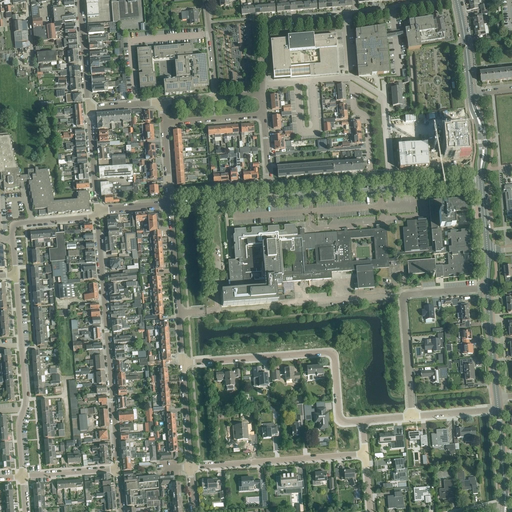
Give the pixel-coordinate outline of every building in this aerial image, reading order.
[(57,2),(52,3),(53,9),(65,8),(65,7),(74,6),(74,0),(68,1),(63,1),(60,2),(57,2)] [(87,17),(99,16),(97,0),(86,0),(87,6),(87,17)] [(122,1),(119,2),(118,2),(120,19),(139,17),(137,0),(127,0),(127,1),(122,1)] [(220,8),(233,7),(231,0),(228,0),(220,1),(220,8)] [(469,0),(472,9),(477,8),(476,4),(480,3),(478,0),(469,0)] [(42,19),(39,19),(38,6),(31,7),(32,20),(33,28),(34,42),(37,42),(39,42),(48,41),(56,40),(56,35),(55,28),(54,23),(54,19),(51,20),(51,26),(47,26),(42,27),(42,19)] [(239,10),(239,6),(220,8),(221,16),(224,15),(224,16),(229,16),(229,15),(233,15),(233,11),(239,10)] [(65,8),(53,9),(54,19),(54,23),(74,21),(75,21),(75,15),(64,16),(64,9),(65,8)] [(176,9),(170,9),(171,14),(181,13),(182,21),(186,20),(190,20),(190,24),(194,24),(195,24),(198,23),(198,18),(196,18),(196,15),(197,15),(197,11),(181,12),(181,8),(176,9)] [(443,33),(445,32),(442,18),(439,18),(438,13),(433,14),(434,21),(437,34),(443,33)] [(475,26),(484,24),(482,14),(477,15),(473,16),(475,26)] [(15,42),(28,41),(26,21),(19,22),(18,15),(12,16),(15,42)] [(443,33),(437,34),(434,21),(433,21),(432,17),(404,22),(405,33),(406,33),(407,32),(407,36),(406,36),(406,37),(408,50),(421,48),(421,47),(420,42),(444,39),(444,38),(443,33)] [(74,24),(74,21),(54,23),(55,28),(61,28),(61,25),(64,25),(65,30),(76,29),(75,24),(74,24)] [(114,28),(113,23),(87,25),(88,35),(104,34),(103,28),(111,28),(114,28)] [(484,24),(475,26),(477,36),(489,34),(487,24),(484,24)] [(358,64),(359,76),(360,76),(377,74),(383,74),(387,73),(387,74),(387,73),(387,70),(388,70),(389,70),(388,62),(387,62),(386,56),(387,56),(387,57),(388,57),(387,48),(387,49),(386,49),(385,43),(386,43),(387,43),(386,39),(386,36),(385,28),(384,28),(381,29),(381,27),(371,28),(371,29),(371,30),(363,31),(363,30),(355,31),(356,39),(357,45),(358,45),(358,51),(357,51),(358,59),(359,59),(359,64),(358,64)] [(98,37),(88,38),(89,43),(89,44),(99,43),(106,42),(109,42),(108,35),(105,35),(103,36),(98,36),(98,37)] [(289,52),(319,49),(320,64),(309,65),(310,77),(339,75),(335,35),(313,37),(313,35),(287,37),(288,39),(270,41),(273,73),(291,71),(289,52)] [(154,48),(155,60),(185,58),(184,45),(154,48)] [(138,67),(139,72),(147,71),(147,72),(151,72),(151,71),(153,70),(151,48),(139,49),(140,52),(137,53),(138,61),(139,61),(140,67),(138,67)] [(37,54),(37,59),(38,64),(56,63),(56,56),(58,56),(58,52),(37,54)] [(203,56),(192,57),(194,79),(163,81),(165,95),(169,95),(169,94),(175,93),(175,95),(183,94),(183,93),(189,92),(189,93),(194,93),(193,87),(206,86),(206,83),(208,83),(208,74),(206,74),(206,68),(207,68),(206,59),(204,59),(203,56)] [(110,58),(90,60),(91,68),(99,68),(99,63),(111,63),(110,58)] [(185,61),(175,62),(175,67),(177,67),(177,73),(176,73),(176,78),(190,77),(188,59),(185,59),(185,61)] [(494,71),(495,81),(508,80),(507,70),(502,70),(502,65),(498,66),(498,71),(494,71)] [(494,71),(481,73),(482,83),(495,81),(494,71)] [(155,73),(139,74),(140,87),(156,86),(155,73)] [(105,81),(104,76),(100,76),(100,77),(91,78),(92,84),(110,82),(110,80),(106,80),(106,81),(105,81)] [(118,82),(115,82),(116,87),(119,87),(120,94),(126,93),(125,81),(122,81),(118,82)] [(104,84),(92,85),(92,93),(108,91),(108,88),(116,87),(115,82),(104,83),(105,84),(104,84)] [(392,94),(401,93),(401,89),(402,89),(402,83),(394,84),(394,88),(391,88),(392,94)] [(345,85),(336,86),(335,86),(336,93),(345,93),(345,85)] [(345,93),(336,93),(336,101),(346,100),(345,93)] [(74,103),(77,102),(82,102),(81,94),(66,95),(66,100),(73,99),(74,103)] [(402,103),(402,99),(392,100),(393,106),(396,106),(396,110),(404,109),(403,103),(402,103)] [(122,114),(123,128),(131,127),(130,117),(130,112),(125,112),(125,114),(122,114)] [(338,117),(336,117),(336,120),(342,119),(347,119),(347,112),(340,112),(337,113),(338,117)] [(123,128),(122,114),(119,115),(119,113),(114,113),(115,130),(123,129),(123,128)] [(145,121),(145,124),(150,124),(149,121),(153,121),(152,113),(143,113),(144,121),(145,121)] [(110,124),(109,116),(105,116),(104,114),(97,115),(98,130),(107,129),(107,124),(110,124)] [(422,129),(450,127),(450,118),(426,120),(425,114),(407,116),(409,141),(422,140),(422,129)] [(287,128),(284,128),(284,132),(286,132),(292,131),(293,131),(292,124),(289,124),(290,127),(287,128)] [(450,133),(444,133),(445,141),(445,140),(446,149),(445,149),(446,156),(452,156),(452,157),(467,156),(465,130),(450,132),(450,133)] [(35,168),(35,169),(35,170),(28,170),(28,175),(20,176),(20,175),(19,176),(19,173),(20,173),(19,169),(17,169),(16,165),(15,165),(15,163),(16,163),(16,162),(15,162),(15,159),(14,159),(14,156),(15,156),(14,156),(14,152),(13,152),(12,150),(13,150),(13,149),(12,149),(12,146),(11,146),(11,143),(12,143),(11,143),(11,136),(8,137),(7,134),(0,134),(0,185),(1,188),(4,188),(4,189),(7,189),(7,190),(15,189),(18,188),(18,187),(21,187),(24,187),(24,182),(29,182),(29,186),(30,186),(30,193),(31,193),(32,200),(33,199),(33,206),(34,206),(34,210),(47,209),(48,215),(52,214),(52,213),(58,213),(58,214),(66,213),(66,212),(72,212),(72,213),(80,212),(79,211),(86,211),(86,212),(90,211),(89,202),(90,202),(90,195),(89,195),(88,192),(78,193),(78,197),(77,198),(77,200),(54,202),(53,194),(52,194),(52,187),(51,187),(50,180),(49,180),(49,173),(48,173),(47,170),(38,171),(38,169),(38,168),(37,168),(36,168),(35,168)] [(361,136),(352,137),(351,137),(352,144),(361,143),(361,136)] [(427,143),(398,145),(400,169),(429,166),(427,143)] [(276,156),(281,155),(361,149),(361,147),(275,153),(276,156)] [(109,157),(109,154),(98,155),(98,160),(99,167),(112,167),(112,164),(112,163),(112,159),(107,160),(106,157),(109,157)] [(286,177),(287,177),(344,173),(362,171),(362,161),(277,168),(278,178),(286,177)] [(237,181),(237,176),(237,171),(239,168),(241,168),(240,168),(240,164),(240,162),(237,163),(237,167),(234,169),(230,170),(231,181),(237,181)] [(250,170),(250,173),(251,180),(258,179),(257,167),(259,167),(258,163),(252,164),(253,168),(253,167),(254,170),(250,170)] [(99,167),(100,179),(133,177),(133,165),(126,166),(112,167),(99,167)] [(79,181),(77,181),(73,181),(73,190),(89,188),(88,180),(79,181)] [(105,183),(100,184),(101,196),(122,195),(133,194),(134,194),(134,191),(134,187),(122,188),(122,185),(115,185),(112,186),(109,186),(109,183),(105,183)] [(152,187),(149,187),(149,191),(150,191),(150,195),(158,194),(157,186),(157,187),(157,183),(152,183),(152,187)] [(467,233),(467,232),(466,230),(461,231),(461,233),(456,234),(456,231),(450,231),(450,234),(447,234),(448,240),(450,240),(451,247),(442,248),(441,228),(447,227),(447,229),(452,229),(452,227),(454,227),(453,212),(468,210),(467,197),(429,200),(433,247),(438,247),(438,250),(436,250),(437,253),(433,253),(451,252),(451,256),(463,255),(468,255),(468,253),(469,252),(471,252),(470,246),(468,246),(467,239),(470,239),(469,233),(467,233)] [(141,213),(142,221),(143,230),(136,231),(137,234),(138,233),(143,233),(143,235),(148,234),(150,234),(149,232),(151,232),(152,232),(154,231),(154,232),(157,232),(157,229),(159,229),(158,214),(150,215),(150,217),(148,217),(148,213),(141,213)] [(118,215),(110,216),(111,221),(107,221),(108,229),(123,228),(122,224),(118,224),(116,225),(115,222),(116,222),(116,221),(119,221),(118,215)] [(300,235),(297,236),(297,231),(296,231),(295,230),(295,226),(284,227),(284,231),(283,232),(281,232),(279,231),(278,227),(277,227),(281,283),(357,276),(358,290),(374,289),(372,269),(389,268),(388,262),(397,262),(397,259),(400,255),(433,253),(437,253),(436,250),(438,250),(438,247),(433,247),(428,247),(426,220),(407,221),(407,226),(408,226),(408,228),(403,228),(405,252),(396,253),(396,252),(396,255),(393,259),(388,259),(386,229),(379,229),(379,228),(376,228),(376,229),(347,232),(347,231),(344,231),(344,232),(304,235),(304,236),(300,236),(300,235)] [(67,226),(64,226),(64,233),(64,235),(74,234),(74,231),(68,231),(67,226)] [(229,276),(230,281),(230,286),(265,283),(265,288),(222,292),(223,306),(277,302),(277,301),(284,300),(284,295),(277,296),(277,291),(276,285),(277,285),(281,285),(281,283),(277,227),(267,228),(268,232),(267,233),(263,233),(262,233),(262,228),(251,229),(251,233),(250,234),(247,235),(246,234),(245,230),(234,230),(234,235),(234,236),(233,236),(234,243),(235,243),(235,246),(234,246),(235,258),(235,260),(233,260),(234,276),(229,276)] [(56,234),(56,238),(57,249),(49,249),(50,262),(66,261),(64,235),(64,233),(56,234)] [(135,234),(125,234),(126,244),(125,244),(125,250),(126,250),(127,252),(137,251),(135,234)] [(113,245),(105,245),(106,252),(111,252),(111,255),(117,254),(117,250),(114,250),(113,245)] [(120,267),(120,263),(119,258),(111,259),(111,262),(110,262),(111,267),(111,270),(117,269),(117,270),(125,270),(125,267),(120,267)] [(128,271),(138,270),(138,259),(134,259),(134,266),(127,267),(128,271)] [(68,284),(66,261),(53,263),(54,277),(61,277),(62,285),(68,284)] [(163,263),(155,263),(153,263),(153,270),(151,270),(151,273),(158,273),(158,270),(164,269),(163,263)] [(81,272),(96,271),(95,265),(92,265),(92,264),(81,265),(81,272)] [(138,270),(128,271),(123,271),(123,275),(108,276),(109,283),(116,282),(137,280),(136,274),(139,274),(139,270),(138,270)] [(94,272),(93,272),(83,272),(83,273),(81,273),(82,280),(96,279),(96,272),(94,272)] [(153,284),(161,284),(160,277),(158,278),(158,274),(150,275),(150,278),(152,278),(153,284)] [(78,283),(58,285),(59,299),(78,298),(78,293),(75,293),(74,288),(78,288),(78,283)] [(84,293),(84,296),(85,301),(98,300),(97,284),(89,284),(90,293),(84,293)] [(462,313),(469,313),(469,305),(464,305),(463,299),(444,300),(444,305),(452,304),(452,306),(461,305),(462,313)] [(425,310),(422,310),(423,316),(425,316),(426,320),(435,319),(433,306),(425,307),(425,310)] [(163,309),(155,310),(152,310),(153,316),(154,316),(155,319),(161,319),(161,315),(163,315),(163,309)] [(126,311),(120,312),(111,313),(112,319),(120,318),(121,321),(123,321),(123,322),(138,320),(138,316),(130,317),(129,315),(126,315),(126,311)] [(459,318),(462,317),(463,324),(456,325),(456,328),(466,328),(465,321),(470,321),(469,313),(462,313),(458,314),(459,318)] [(158,330),(168,329),(168,323),(162,323),(162,320),(154,321),(154,324),(157,324),(157,330),(158,330)] [(114,338),(114,344),(135,342),(134,336),(126,337),(126,331),(124,332),(123,332),(124,337),(114,338)] [(471,332),(463,332),(459,333),(460,338),(463,337),(464,343),(469,343),(469,340),(471,340),(471,332)] [(48,339),(37,339),(37,346),(40,346),(40,348),(47,348),(47,345),(45,345),(44,342),(48,342),(48,341),(47,339),(48,339)] [(439,339),(438,339),(433,340),(429,341),(425,341),(425,344),(426,350),(434,349),(434,352),(440,351),(439,339)] [(82,343),(73,343),(74,352),(83,351),(82,343)] [(469,343),(464,343),(461,343),(462,347),(464,346),(465,354),(466,354),(466,355),(468,355),(468,354),(473,354),(472,346),(469,346),(469,343)] [(124,350),(115,351),(116,360),(124,359),(124,352),(124,350)] [(170,354),(159,355),(159,362),(157,362),(157,365),(165,364),(165,361),(171,361),(170,354)] [(124,363),(116,363),(117,373),(122,373),(125,373),(125,372),(129,372),(128,367),(129,367),(129,364),(124,365),(124,363)] [(322,364),(318,365),(311,365),(311,367),(307,367),(308,376),(312,376),(313,381),(317,380),(317,379),(324,378),(324,373),(322,373),(322,364)] [(160,376),(168,375),(167,369),(165,369),(165,366),(161,366),(161,369),(159,370),(160,376)] [(268,386),(268,379),(267,374),(267,375),(260,375),(260,369),(260,368),(253,369),(254,378),(255,378),(258,378),(259,386),(268,386)] [(284,373),(285,378),(285,381),(299,380),(299,374),(293,374),(293,368),(285,369),(285,373),(284,373)] [(234,387),(234,386),(234,378),(240,377),(239,370),(235,370),(235,373),(234,373),(234,372),(233,372),(233,373),(225,374),(222,374),(222,373),(216,374),(217,378),(217,382),(222,381),(222,380),(226,380),(226,381),(225,381),(224,385),(225,385),(225,388),(226,388),(227,391),(233,391),(233,387),(234,387)] [(89,371),(81,372),(76,372),(77,381),(81,380),(81,377),(79,378),(79,375),(81,375),(89,375),(89,371)] [(440,379),(439,371),(421,372),(421,377),(433,376),(434,383),(439,383),(439,381),(439,379),(440,379)] [(474,373),(465,373),(466,387),(468,387),(468,388),(473,387),(473,380),(475,380),(474,373)] [(106,394),(106,386),(97,387),(97,394),(106,394)] [(162,401),(162,407),(154,408),(154,411),(168,410),(168,407),(170,407),(170,400),(162,401)] [(304,415),(304,409),(303,404),(298,405),(299,416),(298,417),(298,418),(296,418),(297,423),(294,423),(294,422),(290,422),(290,423),(290,428),(292,428),(292,433),(292,435),(292,434),(293,436),(299,436),(299,427),(304,427),(303,416),(304,416),(304,415)] [(311,404),(303,404),(304,409),(304,415),(308,414),(308,416),(311,415),(311,418),(314,418),(315,423),(319,422),(320,430),(327,429),(326,414),(325,414),(324,409),(317,410),(318,413),(314,413),(313,410),(311,411),(310,404),(311,404)] [(96,408),(87,409),(81,410),(82,416),(79,416),(81,432),(89,431),(88,415),(97,414),(96,408)] [(107,410),(102,410),(99,411),(100,428),(109,427),(107,410)] [(123,412),(118,413),(119,421),(124,421),(134,420),(137,420),(136,410),(133,410),(133,412),(123,412)] [(169,412),(164,412),(162,412),(162,416),(163,415),(164,422),(165,422),(175,421),(175,414),(169,415),(169,412)] [(120,426),(120,433),(134,432),(133,424),(129,424),(129,425),(120,426)] [(263,434),(262,434),(262,435),(263,435),(263,439),(271,438),(271,435),(274,434),(277,434),(277,426),(273,426),(273,424),(266,424),(267,429),(263,429),(263,434)] [(249,435),(249,433),(249,432),(247,432),(247,425),(236,426),(237,441),(243,440),(243,441),(248,441),(247,435),(249,435)] [(456,434),(456,435),(457,435),(457,438),(461,438),(462,439),(465,439),(465,442),(472,442),(472,436),(476,435),(475,428),(471,428),(471,429),(463,430),(463,428),(456,428),(457,434),(456,434)] [(435,434),(431,434),(432,446),(446,445),(447,450),(449,450),(450,455),(455,454),(455,450),(454,444),(449,444),(448,434),(448,429),(436,430),(437,434),(435,435),(435,434)] [(92,439),(84,440),(85,443),(93,443),(97,442),(100,442),(100,439),(107,439),(107,435),(108,434),(107,433),(107,432),(107,431),(102,432),(99,432),(99,436),(96,437),(92,437),(92,438),(92,439)] [(416,432),(414,432),(413,432),(408,433),(409,439),(415,438),(415,439),(420,439),(421,447),(427,446),(426,436),(423,436),(422,432),(418,433),(419,434),(416,434),(416,432)] [(394,443),(394,448),(403,447),(403,448),(404,448),(403,436),(397,436),(397,437),(394,437),(393,434),(386,434),(384,434),(384,435),(379,435),(380,444),(394,443)] [(130,454),(130,448),(122,449),(123,460),(130,459),(147,458),(147,453),(130,454)] [(403,460),(399,460),(394,460),(394,461),(395,461),(397,474),(396,474),(394,474),(394,480),(400,480),(400,478),(403,478),(403,479),(404,479),(403,470),(403,460)] [(345,479),(349,479),(352,486),(357,485),(356,483),(356,482),(356,481),(355,481),(354,478),(354,471),(344,472),(344,471),(344,468),(344,467),(340,468),(341,476),(344,476),(345,479)] [(464,471),(457,472),(458,482),(460,482),(460,485),(464,485),(464,490),(473,489),(473,495),(478,494),(477,486),(476,486),(475,483),(476,483),(475,478),(469,478),(469,481),(465,481),(464,471)] [(321,485),(321,481),(326,481),(326,473),(315,474),(315,477),(313,477),(314,485),(321,485)] [(281,490),(299,489),(298,476),(295,476),(295,475),(293,475),(291,476),(291,475),(289,476),(289,475),(289,476),(287,476),(287,475),(287,476),(285,476),(283,476),(282,476),(280,476),(280,477),(276,478),(276,479),(277,488),(277,491),(281,490)] [(242,482),(239,483),(240,491),(249,491),(249,490),(253,490),(253,485),(258,485),(258,489),(262,489),(262,486),(262,481),(258,481),(258,482),(253,482),(253,478),(241,479),(242,482)] [(202,483),(202,488),(207,487),(208,489),(215,489),(215,490),(220,490),(219,481),(217,481),(207,481),(207,479),(202,480),(202,483)] [(455,499),(454,494),(453,480),(444,481),(445,490),(440,490),(441,499),(449,498),(449,497),(451,497),(451,499),(455,499)] [(5,493),(12,492),(12,485),(9,485),(9,483),(4,484),(5,490),(3,490),(3,493),(5,493)] [(139,484),(137,484),(125,485),(126,492),(133,492),(133,491),(137,491),(138,491),(139,491),(139,484)] [(416,493),(416,494),(416,495),(415,495),(415,496),(416,496),(416,501),(422,501),(422,500),(423,500),(423,501),(425,500),(425,503),(431,503),(429,487),(424,487),(424,492),(420,492),(420,488),(413,488),(414,493),(416,493)] [(135,497),(133,497),(126,497),(127,506),(134,506),(134,505),(147,504),(147,508),(157,507),(160,507),(158,491),(146,492),(146,493),(142,494),(142,496),(135,496),(135,497)] [(401,492),(399,492),(394,493),(395,497),(387,498),(388,506),(390,505),(390,506),(391,506),(391,508),(396,508),(396,505),(403,505),(403,496),(401,496),(401,492)]
